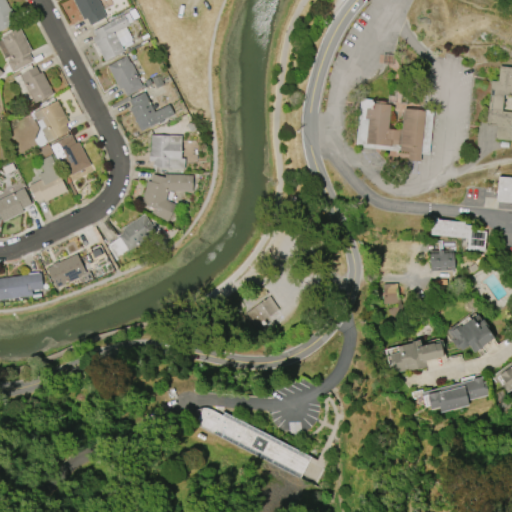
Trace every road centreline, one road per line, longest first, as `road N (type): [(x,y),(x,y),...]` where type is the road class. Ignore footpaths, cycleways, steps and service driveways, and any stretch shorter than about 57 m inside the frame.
road 1 (residential): [(120,158),(41,0),(2,253),(108,205),(120,158)]
road 2 (residential): [(312,130),(354,263),(352,295),(326,336),(275,363),(146,346),(49,381),(0,385)]
road 3 (residential): [(511,249),(484,219),(382,206),(354,186),(312,130)]
road 4 (residential): [(361,0),(326,60),(312,130)]
